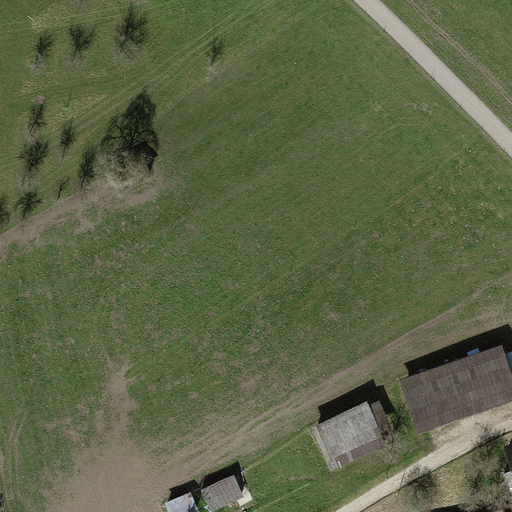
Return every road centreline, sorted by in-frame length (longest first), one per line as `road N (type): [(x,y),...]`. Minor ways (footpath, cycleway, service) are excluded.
road 1 (track): [(511,144),(369,0)]
road 2 (track): [(511,421),(488,427),(350,511)]
